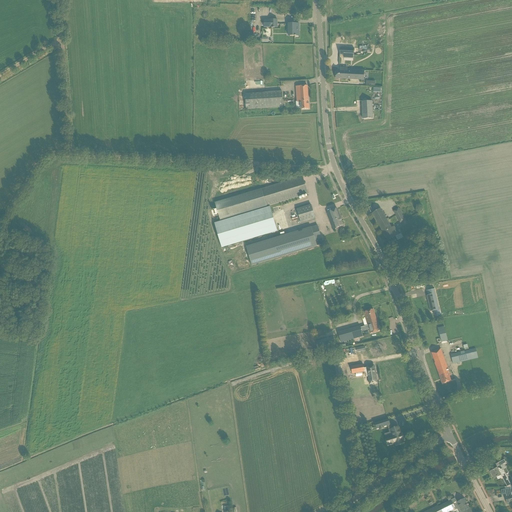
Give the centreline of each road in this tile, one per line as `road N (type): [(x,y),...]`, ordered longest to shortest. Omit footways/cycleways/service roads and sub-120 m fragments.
road 1 (tertiary): [(449,434),(387,269),(332,158),(318,0)]
road 2 (track): [(326,168),(70,152),(57,0)]
road 3 (tertiary): [(334,511),(449,434)]
